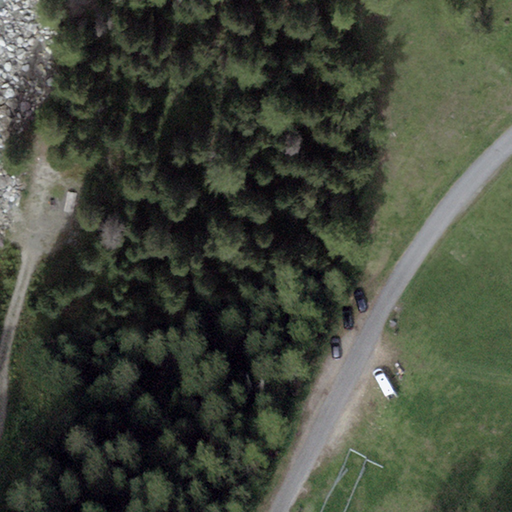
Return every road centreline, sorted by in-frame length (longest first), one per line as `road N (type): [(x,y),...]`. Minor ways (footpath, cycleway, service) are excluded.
road 1 (track): [(281,511),(404,261),(511,140)]
road 2 (track): [(0,399),(34,226)]
